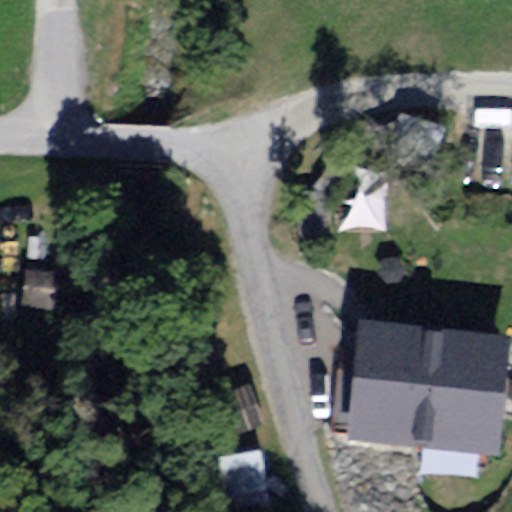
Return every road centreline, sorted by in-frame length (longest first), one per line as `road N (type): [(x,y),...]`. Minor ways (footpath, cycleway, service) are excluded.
road 1 (residential): [(228,152),(317,511)]
road 2 (track): [(228,152),(382,100),(511,96)]
road 3 (unclassified): [(228,152),(0,137)]
road 4 (track): [(51,0),(62,142)]
